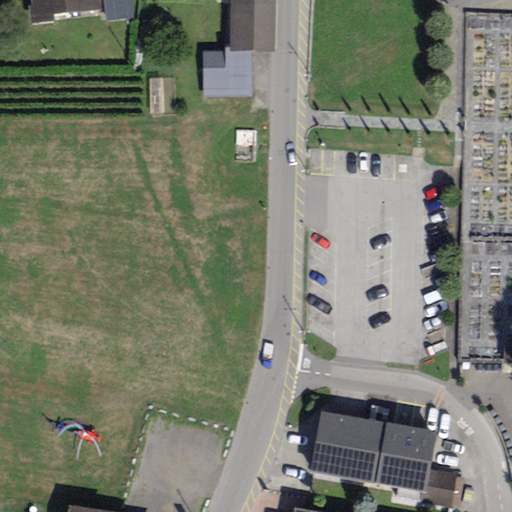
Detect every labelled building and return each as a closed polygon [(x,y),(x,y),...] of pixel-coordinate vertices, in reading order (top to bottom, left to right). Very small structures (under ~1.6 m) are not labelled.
[(101,0),(27,0),(30,30),(53,28),(53,23),(103,18),(101,0)] [(138,0),(106,0),(107,20),(139,19),(138,0)] [(218,0),(219,9),(224,9),(226,60),(275,58),(274,5),(269,5),(268,0),(218,0)] [(433,438),(321,416),(308,484),(342,490),(343,483),(422,498),(427,471),(433,438)] [(456,477),(427,471),(422,498),(420,505),(450,511),(456,477)]
